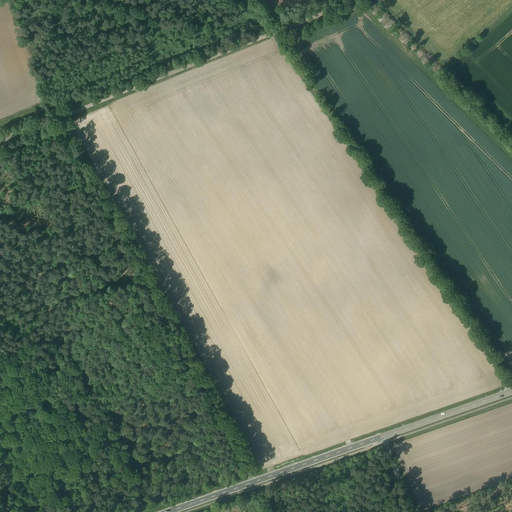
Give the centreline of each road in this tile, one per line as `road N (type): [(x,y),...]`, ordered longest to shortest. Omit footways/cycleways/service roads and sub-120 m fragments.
road 1 (unclassified): [(0,144),(348,0)]
road 2 (secondary): [(511,391),(169,511)]
road 3 (unclassified): [(0,362),(74,511)]
